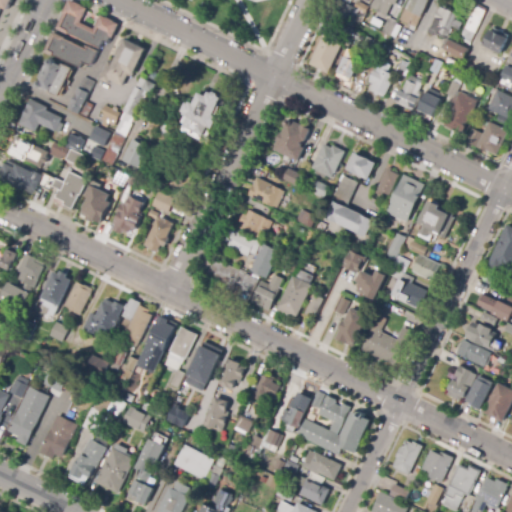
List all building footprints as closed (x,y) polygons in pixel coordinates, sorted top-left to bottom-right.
[(0,0),(14,0),(10,9),(2,6),(0,10),(0,0)] [(101,49),(69,34),(69,35),(57,29),(64,14),(63,14),(70,0),(88,9),(81,23),(95,30),(101,16),(120,25),(113,38),(112,38),(109,44),(104,41),(101,49)] [(388,15),(371,7),(374,0),(398,0),(395,6),(393,5),(388,15)] [(429,0),(415,32),(410,30),(412,26),(401,21),(409,0),(411,0),(413,1),(413,0),(429,0)] [(361,11),(355,8),(359,1),(365,5),(361,11)] [(351,24),(342,18),(347,11),(342,8),(346,3),(360,12),(359,14),(363,17),(360,23),(354,20),(351,24)] [(445,40),(440,37),(439,38),(427,33),(429,28),(431,29),(440,7),(448,11),(448,10),(459,15),(456,20),(463,24),(460,31),(453,28),(449,37),(447,36),(445,40)] [(471,43),(461,38),(476,7),(486,12),(471,43)] [(390,38),(384,35),(392,19),(398,23),(390,38)] [(351,45),(343,41),(348,28),(357,32),(361,23),(369,27),(365,36),(366,36),(363,44),(353,39),(351,45)] [(485,45),(494,25),(511,33),(511,36),(504,54),(485,45)] [(56,31),(100,51),(93,65),(83,61),(80,67),(46,51),(56,31)] [(329,74),(310,65),(325,34),(344,43),(329,74)] [(99,78),(119,35),(148,48),(135,75),(131,73),(125,86),(113,80),(111,84),(99,78)] [(464,60),(446,50),(442,48),(447,39),(451,41),(451,40),(470,50),(464,60)] [(350,82),(337,77),(339,73),(338,72),(348,49),(361,55),(357,63),(359,64),(352,80),(351,79),(350,82)] [(373,72),(363,67),(368,56),(379,61),(373,72)] [(501,68),(496,66),(499,59),(504,61),(501,68)] [(60,98),(50,93),(50,92),(43,88),(41,89),(39,87),(38,85),(39,82),(41,81),(49,65),(48,63),(49,61),(51,60),(52,60),(55,61),(56,63),(63,66),(64,64),(74,69),(60,98)] [(406,77),(397,73),(403,60),(412,65),(406,77)] [(444,77),(431,70),(436,60),(449,66),(444,77)] [(384,98),(370,91),(374,84),(370,82),(380,61),(392,66),(388,73),(396,76),(386,95),(384,98)] [(511,90),(511,88),(500,82),(507,67),(511,69),(511,90)] [(452,77),(446,74),(449,68),(455,71),(452,77)] [(461,136),(451,131),(452,130),(444,126),(454,107),(451,105),(455,98),(446,93),(459,70),(466,74),(455,95),(459,97),(460,97),(462,92),(469,96),(472,90),(482,95),(476,105),(477,105),(461,136)] [(395,98),(400,89),(402,90),(407,79),(410,74),(423,80),(419,89),(422,90),(418,97),(419,97),(414,108),(413,107),(413,109),(396,101),(397,99),(395,98)] [(80,114),(69,109),(85,77),(96,82),(80,114)] [(129,128),(119,123),(141,78),(147,81),(148,80),(157,85),(152,95),(149,93),(140,112),(138,111),(129,128)] [(434,118),(426,114),(424,118),(417,115),(419,111),(418,110),(429,88),(442,95),(440,99),(443,100),(434,118)] [(497,92),(498,91),(511,97),(511,120),(489,109),(497,92)] [(202,141),(183,131),(187,125),(183,123),(187,115),(186,115),(186,113),(184,112),(189,103),(191,104),(192,102),(196,104),(201,93),(209,97),(211,92),(214,94),(217,92),(220,94),(221,97),(224,99),(220,106),(222,108),(218,117),(220,118),(214,129),(209,138),(205,136),(205,137),(204,136),(202,141)] [(61,134),(46,127),(43,133),(38,130),(37,132),(20,125),(32,100),(48,108),(47,111),(64,119),(61,123),(65,125),(61,134)] [(88,118),(81,114),(87,102),(94,106),(88,118)] [(107,128),(102,126),(104,121),(102,120),(103,118),(99,116),(100,113),(102,114),(106,106),(113,110),(114,107),(118,109),(117,112),(122,114),(115,127),(109,124),(107,128)] [(273,149),(277,141),(275,140),(280,131),(281,132),(284,126),(284,124),(284,122),(285,120),(287,119),(289,119),(290,120),(290,119),(310,129),(304,140),(303,140),(300,146),(303,148),(296,161),(273,149)] [(497,157),(468,142),(474,129),(484,134),(490,122),(510,132),(497,157)] [(104,148),(90,140),(97,127),(111,134),(104,148)] [(114,163),(106,159),(111,150),(108,149),(115,133),(126,138),(118,154),(119,154),(114,163)] [(93,168),(82,162),(80,166),(67,160),(67,159),(63,157),(62,160),(51,155),(52,151),(51,151),(55,143),(66,148),(72,135),(79,138),(80,137),(83,138),(83,140),(86,141),(80,153),(85,156),(85,155),(97,161),(93,168)] [(40,167),(27,161),(27,162),(8,153),(17,136),(48,152),(40,167)] [(140,168),(134,166),(133,168),(125,163),(126,161),(124,160),(135,136),(151,144),(140,168)] [(323,143),(331,147),(332,145),(345,151),(334,173),(333,172),(330,177),(311,168),(323,143)] [(94,147),(103,150),(101,156),(91,153),(94,147)] [(354,152),(375,163),(367,179),(346,169),(354,152)] [(38,191),(27,186),(25,191),(15,186),(12,188),(10,186),(9,183),(0,179),(0,170),(4,163),(6,165),(9,161),(35,174),(36,172),(45,176),(45,174),(56,180),(51,191),(40,186),(38,191)] [(375,192),(386,168),(388,168),(389,166),(392,167),(391,169),(400,174),(390,194),(384,192),(383,195),(375,192)] [(297,186),(284,179),(286,176),(283,175),(285,170),(288,171),(290,169),(303,175),(297,186)] [(73,210),(65,206),(64,207),(54,202),(60,190),(53,187),(57,179),(66,183),(71,172),(89,181),(81,196),(80,195),(73,210)] [(124,188),(115,184),(120,172),(129,176),(124,188)] [(387,212),(406,173),(430,185),(411,224),(387,212)] [(366,237),(326,218),(334,201),(333,201),(342,182),(340,181),(342,175),(359,183),(347,208),(374,221),(366,237)] [(134,186),(127,183),(130,176),(137,180),(134,186)] [(247,195),(255,177),(280,189),(280,190),(283,191),(275,207),(273,206),(272,207),(247,195)] [(326,199),(310,192),(316,180),(331,188),(326,199)] [(101,224),(95,221),(94,223),(86,219),(87,217),(82,215),(83,212),(89,199),(85,197),(91,185),(91,186),(94,181),(102,185),(100,190),(111,195),(108,201),(111,203),(101,224)] [(125,203),(122,201),(122,200),(120,199),(124,189),(126,191),(128,186),(132,187),(125,203)] [(168,214),(153,206),(159,192),(175,200),(168,214)] [(123,235),(114,230),(117,225),(115,224),(120,214),(118,213),(122,204),(124,205),(125,203),(127,205),(131,197),(146,204),(141,214),(144,216),(137,231),(133,229),(132,232),(127,234),(124,233),(123,235)] [(430,242),(419,236),(420,233),(419,233),(421,230),(418,229),(420,224),(421,221),(419,220),(422,214),(424,215),(430,201),(442,206),(440,210),(456,218),(446,239),(437,235),(438,233),(436,232),(434,236),(433,236),(430,242)] [(156,220),(148,216),(151,210),(159,214),(156,220)] [(264,241),(241,229),(243,224),(240,222),(243,214),(247,216),(250,211),(274,223),(269,231),(264,241)] [(314,229),(302,223),(308,213),(319,218),(314,229)] [(147,246),(156,250),(155,251),(161,254),(164,248),(167,250),(172,238),(170,237),(177,224),(161,216),(147,246)] [(511,272),(502,268),(500,272),(488,266),(508,225),(511,227),(511,272)] [(249,257),(228,247),(236,231),(255,241),(255,240),(259,241),(258,242),(262,244),(256,256),(251,253),(249,257)] [(395,263),(385,258),(397,233),(407,238),(395,263)] [(418,254),(410,250),(410,249),(404,247),(409,237),(415,240),(414,242),(422,246),(418,254)] [(268,279),(252,271),(264,247),(262,247),(264,244),(281,253),(268,279)] [(9,272),(0,267),(0,265),(3,259),(2,259),(6,249),(17,255),(9,272)] [(429,258),(424,256),(428,249),(432,251),(429,258)] [(353,250),(368,257),(361,273),(345,265),(353,250)] [(285,269),(277,265),(283,252),(291,256),(285,269)] [(23,311),(1,300),(9,283),(23,291),(26,284),(19,280),(22,274),(19,272),(28,254),(36,258),(35,262),(45,267),(38,281),(37,281),(33,288),(32,287),(28,294),(31,295),(23,311)] [(434,282),(412,272),(414,268),(411,267),(414,260),(417,262),(420,255),(442,265),(434,282)] [(294,273),(286,269),(292,256),(300,260),(294,273)] [(405,274),(393,268),(399,256),(411,263),(405,274)] [(251,298),(207,277),(216,259),(240,271),(241,270),(248,273),(247,275),(259,280),(251,298)] [(296,320),(278,311),(294,277),(295,277),(299,269),(311,275),(307,283),(313,286),(299,317),(298,317),(296,320)] [(419,309),(392,296),(400,281),(391,276),(395,269),(415,279),(412,284),(429,292),(423,303),(423,302),(419,309)] [(389,275),(377,300),(367,295),(369,292),(360,287),(362,283),(358,281),(364,270),(376,276),(379,270),(389,275)] [(54,317),(48,314),(51,309),(44,306),(45,303),(42,301),(43,299),(41,298),(54,272),(59,274),(61,271),(69,275),(68,279),(72,280),(54,317)] [(270,312),(252,303),(262,281),(270,285),(275,275),(284,279),(279,290),(280,290),(270,312)] [(507,293),(486,283),(490,275),(511,286),(507,293)] [(81,317),(69,311),(70,309),(65,306),(78,282),(93,290),(92,292),(93,293),(81,317)] [(315,318),(305,314),(314,295),(324,299),(315,318)] [(482,295),(500,304),(502,301),(511,306),(511,323),(495,315),(495,314),(477,305),(482,295)] [(344,297),(352,301),(345,315),(337,311),(344,297)] [(111,335),(101,330),(100,332),(97,330),(95,334),(84,329),(92,313),(97,316),(104,302),(105,302),(106,299),(116,303),(117,302),(126,306),(120,318),(122,319),(118,327),(116,326),(111,335)] [(132,321),(123,316),(126,310),(125,309),(128,303),(129,304),(132,299),(141,304),(132,321)] [(137,348),(124,341),(142,306),(151,310),(149,314),(153,315),(137,348)] [(352,307),(369,315),(356,344),(353,342),(352,346),(337,339),(341,329),(340,329),(344,320),(346,321),(352,307)] [(494,328),(481,321),(484,313),(498,320),(494,328)] [(396,367),(363,351),(379,316),(388,320),(382,332),(398,340),(404,328),(412,331),(396,367)] [(155,374),(139,366),(162,317),(173,322),(171,325),(177,328),(155,374)] [(29,341),(17,335),(25,320),(37,326),(29,341)] [(0,339),(9,322),(19,327),(11,344),(0,339)] [(63,342),(50,336),(57,323),(69,330),(63,342)] [(490,349),(466,338),(473,324),(480,327),(481,325),(494,330),(492,335),(496,336),(490,349)] [(179,388),(171,385),(175,375),(163,369),(182,327),(198,334),(187,360),(185,359),(183,365),(182,364),(179,370),(185,373),(179,388)] [(485,368),(457,354),(464,340),(491,355),(485,368)] [(203,392),(223,351),(203,341),(183,383),(203,392)] [(0,367),(0,345),(9,350),(2,365),(1,365),(0,367)] [(120,365),(113,362),(119,348),(126,351),(120,365)] [(103,378),(86,369),(87,367),(85,366),(89,358),(91,359),(93,355),(110,363),(103,378)] [(134,372),(126,369),(132,357),(139,360),(134,372)] [(234,389),(221,384),(231,359),(242,364),(240,368),(245,370),(239,384),(237,383),(234,389)] [(461,401),(450,395),(452,392),(449,390),(455,380),(457,381),(459,377),(457,376),(461,367),(477,376),(466,398),(463,397),(461,401)] [(82,398),(65,389),(62,394),(45,385),(53,370),(88,388),(82,398)] [(263,403),(254,398),(258,390),(257,389),(264,375),(274,381),(274,382),(282,386),(276,397),(270,394),(268,398),(266,397),(263,403)] [(481,411),(473,406),(474,404),(467,400),(479,376),(494,383),(481,411)] [(22,398),(10,393),(17,380),(18,381),(20,377),(27,380),(25,384),(28,386),(22,398)] [(511,405),(504,423),(485,413),(500,384),(511,390),(511,405)] [(27,446),(17,441),(19,436),(10,432),(31,387),(50,397),(27,446)] [(0,388),(11,395),(3,411),(5,413),(0,423),(0,388)] [(97,431),(91,428),(90,430),(84,426),(103,391),(128,405),(122,414),(110,407),(97,431)] [(319,409),(311,406),(318,391),(325,394),(319,409)] [(293,430),(279,423),(286,407),(291,410),(295,400),(297,401),(300,393),(312,399),(299,428),(295,426),(293,430)] [(340,456),(299,436),(307,419),(331,431),(334,423),(319,415),(328,396),(337,400),(336,404),(343,407),(344,404),(352,408),(339,435),(342,437),(354,412),(371,421),(355,454),(344,448),(340,456)] [(222,433),(216,431),(216,430),(206,426),(216,398),(226,401),(226,403),(229,404),(225,415),(228,416),(222,433)] [(162,418),(145,411),(148,403),(165,411),(162,418)] [(166,420),(183,428),(189,412),(173,405),(166,420)] [(143,425),(127,416),(132,406),(148,415),(143,425)] [(53,460),(40,454),(58,415),(79,425),(64,459),(56,455),(53,460)] [(245,435),(234,430),(241,417),(254,422),(248,434),(246,433),(245,435)] [(170,441),(164,438),(168,429),(174,431),(170,441)] [(258,457),(247,453),(253,436),(263,440),(267,429),(285,437),(280,450),(273,447),(270,454),(260,450),(258,457)] [(81,479),(70,474),(78,458),(81,460),(91,439),(108,448),(97,469),(95,468),(90,479),(83,475),(81,479)] [(146,506),(129,497),(142,471),(136,468),(151,440),(163,446),(163,444),(167,446),(157,465),(152,462),(148,471),(152,473),(147,484),(155,488),(146,506)] [(410,476),(394,468),(398,459),(396,458),(401,448),(403,448),(406,441),(413,444),(414,442),(424,447),(410,476)] [(235,445),(233,451),(226,449),(228,443),(235,445)] [(213,490),(204,486),(208,480),(206,479),(204,481),(175,465),(186,446),(215,462),(213,465),(216,466),(217,464),(225,469),(213,490)] [(119,494),(97,483),(114,449),(136,460),(119,494)] [(336,481),(319,473),(318,476),(307,471),(309,468),(304,466),(306,461),(305,460),(310,450),(343,466),(336,481)] [(443,483),(421,473),(432,450),(441,455),(442,452),(455,458),(443,483)] [(281,473),(273,470),(279,458),(286,461),(281,473)] [(293,479),(283,474),(289,461),(299,466),(293,479)] [(457,511),(444,506),(447,500),(445,499),(460,466),(470,471),(472,468),(480,472),(469,496),(465,494),(457,511)] [(276,489),(267,484),(271,475),(281,479),(276,489)] [(324,506),(300,495),(304,487),(298,485),(302,477),(331,491),(324,506)] [(472,511),(487,479),(496,483),(498,480),(509,485),(498,511),(487,506),(484,511),(472,511)] [(183,511),(158,511),(171,488),(173,489),(177,481),(191,489),(188,495),(191,497),(183,511)] [(406,502),(391,495),(396,485),(411,492),(406,502)] [(438,501),(430,497),(436,485),(444,489),(438,501)] [(291,502),(275,495),(278,488),(294,495),(291,502)] [(202,511),(205,506),(215,510),(217,503),(215,503),(220,490),(233,495),(229,507),(230,507),(228,511),(202,511)] [(408,511),(373,511),(377,502),(376,502),(381,492),(398,500),(397,502),(410,508),(408,511)] [(277,511),(283,502),(296,508),(298,503),(316,511),(277,511)]
